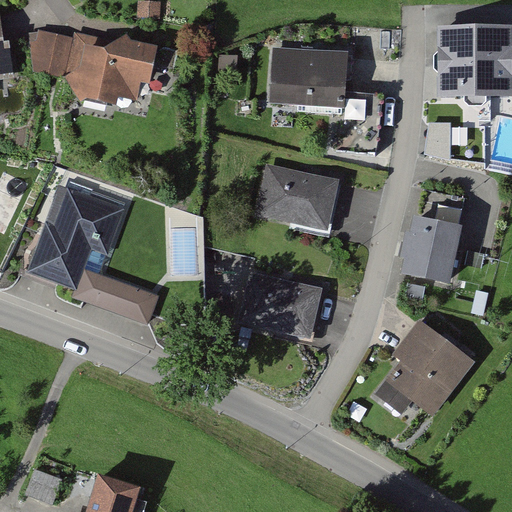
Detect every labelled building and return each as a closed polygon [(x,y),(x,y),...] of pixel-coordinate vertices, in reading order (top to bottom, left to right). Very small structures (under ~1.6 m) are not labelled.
[(0,13),(0,81),(16,79),(10,44),(5,45),(0,13)] [(89,45),(34,33),(38,72),(64,78),(85,104),(121,109),(123,100),(140,104),(160,87),(167,53),(132,43),(112,55),(88,51),(89,45)] [(511,34),(444,33),(442,104),(511,105),(511,34)] [(355,59),(275,54),(272,106),(351,111),(355,59)] [(344,187),(271,168),(258,216),(331,235),(344,187)] [(59,229),(51,226),(34,276),(81,293),(95,253),(114,260),(132,208),(73,188),(59,229)] [(471,234),(417,223),(406,280),(460,291),(471,234)] [(329,292),(256,273),(242,325),(315,343),(322,318),(329,292)] [(478,368),(424,324),(413,338),(401,352),(408,359),(378,394),(405,417),(414,406),(433,422),(478,368)] [(36,469),(28,498),(57,506),(65,477),(36,469)] [(140,511),(141,510),(93,496),(88,511),(140,511)]
